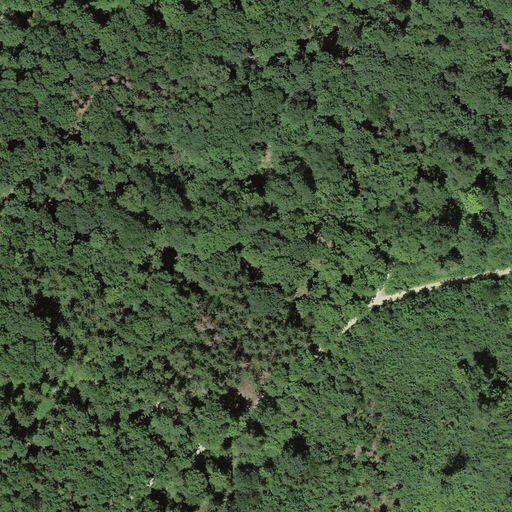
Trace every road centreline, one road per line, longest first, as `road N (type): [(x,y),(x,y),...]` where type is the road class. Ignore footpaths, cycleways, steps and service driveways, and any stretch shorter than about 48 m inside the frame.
road 1 (track): [(511,269),(376,299),(208,444),(108,511)]
road 2 (track): [(511,60),(440,150),(376,299)]
road 3 (track): [(208,444),(177,408),(153,404),(0,456)]
